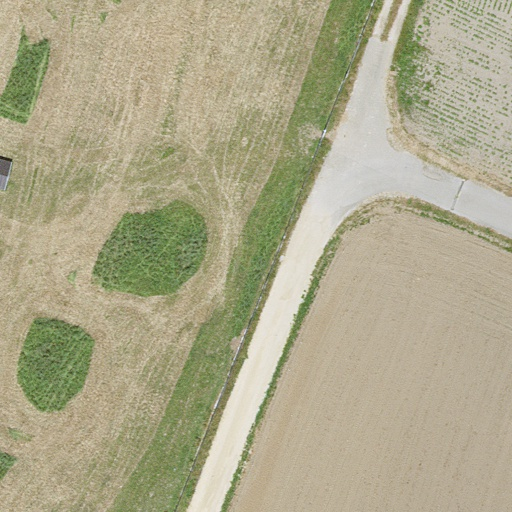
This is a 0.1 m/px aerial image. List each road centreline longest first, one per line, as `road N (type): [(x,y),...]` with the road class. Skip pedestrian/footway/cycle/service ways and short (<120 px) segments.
road 1 (track): [(196,511),(303,223),(351,147)]
road 2 (track): [(395,0),(351,147)]
